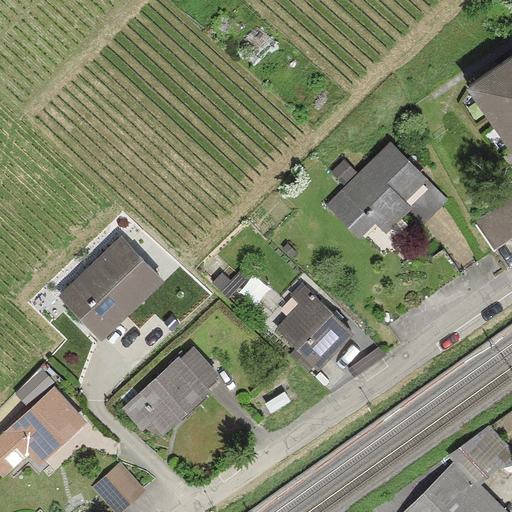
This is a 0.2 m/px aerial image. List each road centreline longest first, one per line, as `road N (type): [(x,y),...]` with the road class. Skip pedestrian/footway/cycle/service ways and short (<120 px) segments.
road 1 (residential): [(200,511),(511,287)]
road 2 (unknown): [(199,511),(102,407),(103,376),(128,337)]
